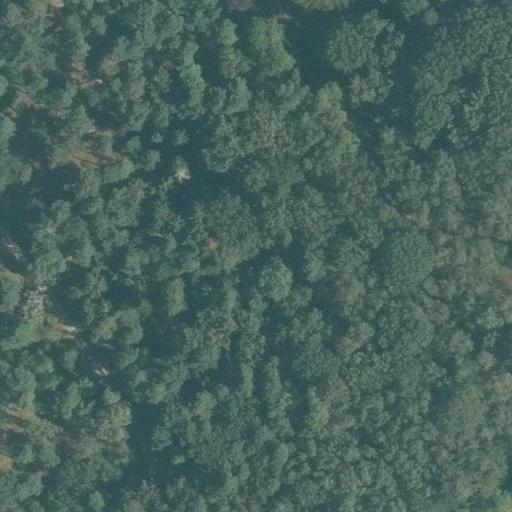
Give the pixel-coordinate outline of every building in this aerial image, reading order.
[(220,179),(227,189),(247,176),(241,166),(220,179)] [(305,183),(287,189),(292,200),(309,194),(305,183)] [(310,202),(303,204),(305,210),(312,207),(310,202)] [(239,295),(245,301),(252,292),(246,287),(239,295)] [(382,341),(373,349),(381,357),(389,349),(382,341)] [(383,406),(398,421),(405,414),(390,398),(383,406)]
